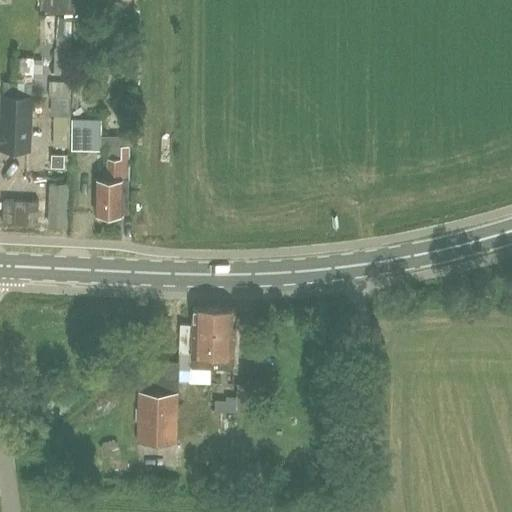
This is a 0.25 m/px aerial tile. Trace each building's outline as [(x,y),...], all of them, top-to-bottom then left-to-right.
[(56,16),(56,36),(71,36),(71,17),(56,16)] [(96,17),(74,17),(73,36),(96,36),(96,17)] [(3,93),(4,93),(2,130),(0,129),(0,143),(1,144),(1,147),(30,149),(33,94),(32,94),(33,81),(3,80),(3,93)] [(69,146),(70,81),(49,80),(49,96),(51,96),(50,114),(53,114),(53,146),(69,146)] [(101,149),(102,118),(73,117),(72,148),(101,149)] [(122,210),(128,210),(128,142),(106,143),(106,176),(96,176),(96,211),(122,211),(122,210)] [(214,365),(216,305),(193,305),(193,321),(181,321),(180,349),(192,349),(192,364),(214,365)] [(216,305),(214,365),(233,366),(234,351),(236,306),(216,305)] [(136,440),(178,440),(180,360),(140,359),(140,389),(138,389),(136,440)]
